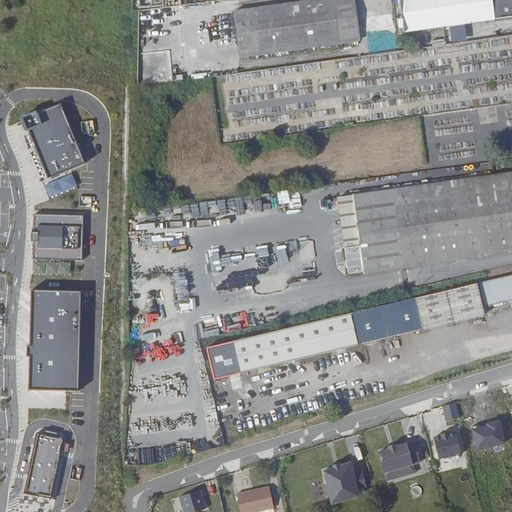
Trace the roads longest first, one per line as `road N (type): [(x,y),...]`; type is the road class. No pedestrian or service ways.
road 1 (residential): [(511,369),(145,487),(134,498),(137,511)]
road 2 (unknown): [(340,293),(207,294),(202,254),(214,238),(317,226)]
